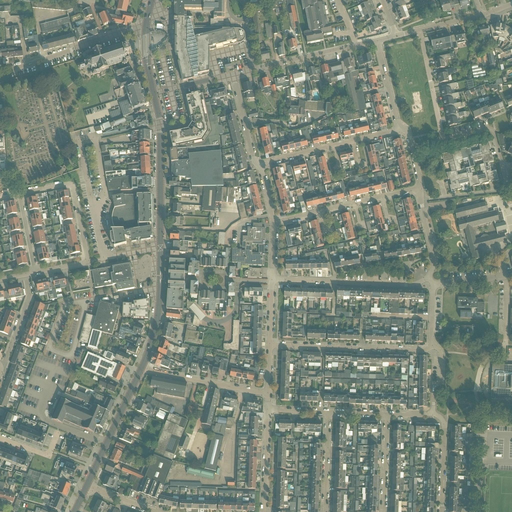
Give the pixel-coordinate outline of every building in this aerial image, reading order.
[(108,0),(119,2),(119,5),(115,4),(114,10),(116,11),(116,12),(124,14),(125,12),(127,13),(129,0),(108,0)] [(224,19),(224,0),(174,0),(174,7),(175,7),(174,18),(187,18),(187,14),(184,14),(184,9),(203,9),(203,13),(215,13),(215,15),(214,15),(214,19),(211,19),(210,26),(224,27),(224,19)] [(303,0),(304,5),(302,5),(303,10),(305,10),(307,17),(309,16),(310,21),(308,22),(309,30),(311,30),(312,32),(309,33),(309,32),(304,33),(305,36),(306,36),(307,42),(310,41),(310,44),(320,42),(320,40),(323,39),(322,34),(327,33),(327,35),(332,34),(330,26),(328,26),(327,21),(325,21),(324,16),(326,16),(324,6),(322,6),(322,3),(320,4),(318,0),(303,0)] [(439,0),(440,1),(442,9),(443,11),(446,10),(447,11),(450,10),(450,7),(455,6),(453,0),(443,0),(442,0),(439,0)] [(453,0),(455,6),(460,4),(461,7),(462,8),(465,7),(464,6),(469,5),(468,2),(469,1),(469,0),(453,0)] [(279,10),(278,1),(269,1),(270,10),(279,10)] [(403,1),(395,4),(396,6),(398,6),(399,9),(402,7),(402,8),(406,6),(403,1)] [(369,8),(368,5),(369,5),(368,2),(360,6),(363,11),(369,8)] [(78,6),(68,5),(70,10),(73,9),(76,16),(71,18),(76,34),(78,42),(90,37),(87,29),(78,6)] [(294,6),(287,7),(290,23),(297,22),(294,6)] [(83,7),(83,9),(84,10),(83,11),(86,18),(93,15),(90,8),(89,9),(89,8),(90,8),(89,7),(83,7)] [(397,13),(395,14),(396,16),(404,13),(402,8),(402,7),(399,9),(396,10),(395,10),(397,13)] [(133,16),(124,14),(116,12),(115,17),(109,16),(107,13),(100,16),(104,26),(111,23),(122,25),(127,26),(127,23),(129,23),(129,22),(132,22),(133,16)] [(373,19),(372,16),(374,15),(373,13),(365,16),(367,22),(370,20),(373,19)] [(406,18),(404,13),(396,16),(397,18),(398,18),(400,21),(406,18)] [(381,22),(380,20),(378,20),(377,17),(373,19),(370,20),(372,25),(381,22)] [(244,41),(244,40),(245,39),(245,37),(245,36),(245,35),(245,34),(244,32),(244,31),(243,31),(242,30),(241,29),(240,29),(238,29),(224,29),(224,27),(210,26),(194,26),(193,22),(194,18),(187,18),(174,18),(174,22),(178,22),(178,25),(176,24),(176,39),(176,47),(176,54),(178,60),(178,62),(183,81),(209,75),(209,72),(209,57),(209,56),(208,56),(208,57),(207,54),(208,53),(209,53),(210,52),(209,51),(240,43),(241,43),(242,42),(244,41)] [(382,24),(381,22),(372,25),(373,26),(369,27),(371,33),(375,32),(375,31),(381,28),(380,25),(382,24)] [(89,29),(87,29),(90,37),(98,34),(96,28),(93,23),(89,24),(90,28),(89,29)] [(265,24),(267,39),(273,38),(271,23),(265,24)] [(499,38),(500,27),(501,26),(496,25),(497,25),(490,26),(492,38),(496,37),(499,38)] [(505,40),(511,29),(505,26),(501,26),(500,27),(499,38),(501,38),(505,40)] [(482,44),(490,42),(487,27),(484,27),(482,27),(482,28),(479,28),(480,30),(476,31),(478,37),(481,36),(482,44)] [(455,35),(451,36),(453,50),(458,49),(458,44),(466,42),(464,32),(463,32),(463,31),(459,32),(459,33),(455,33),(455,35)] [(290,34),(285,35),(286,38),(287,38),(288,41),(288,45),(290,45),(291,49),(294,49),(295,49),(296,49),(296,48),(297,48),(294,36),(291,37),(290,34)] [(442,45),(443,50),(452,48),(449,34),(430,38),(432,47),(442,45)] [(35,40),(28,41),(29,46),(30,53),(38,52),(36,45),(39,44),(38,35),(34,36),(35,40)] [(73,35),(67,37),(69,44),(75,43),(73,35)] [(69,44),(67,37),(61,38),(63,46),(69,44)] [(63,46),(61,38),(54,40),(56,48),(63,46)] [(56,48),(54,40),(48,42),(50,49),(56,48)] [(15,57),(23,56),(21,44),(20,41),(14,42),(14,45),(13,45),(14,50),(15,57)] [(50,49),(48,42),(42,43),(44,51),(50,49)] [(79,65),(78,66),(79,69),(80,70),(83,69),(84,70),(89,73),(89,74),(89,75),(90,75),(91,75),(91,76),(91,75),(92,75),(93,75),(93,76),(94,76),(94,75),(95,75),(97,74),(98,74),(98,73),(100,73),(101,73),(102,76),(105,75),(103,70),(104,70),(107,69),(108,69),(109,69),(109,68),(108,68),(107,67),(111,66),(111,67),(112,66),(111,66),(115,65),(115,64),(117,64),(118,63),(118,64),(119,64),(119,63),(122,62),(122,63),(122,64),(123,64),(124,64),(124,65),(125,65),(125,64),(126,64),(127,64),(126,64),(127,62),(128,62),(127,62),(127,61),(127,60),(128,60),(127,60),(127,59),(129,59),(128,56),(126,57),(126,56),(127,56),(127,55),(130,54),(130,55),(131,54),(130,54),(131,53),(130,53),(129,48),(130,48),(129,47),(128,48),(128,47),(128,48),(125,49),(125,48),(124,48),(125,47),(125,45),(122,45),(122,44),(121,44),(121,45),(118,45),(117,45),(117,46),(116,46),(113,47),(113,46),(113,47),(112,47),(111,47),(110,48),(109,47),(109,48),(107,49),(106,49),(105,49),(105,50),(102,51),(102,49),(102,48),(101,49),(101,48),(101,49),(94,51),(93,50),(91,51),(90,51),(86,53),(86,52),(86,53),(84,54),(84,53),(83,54),(84,54),(83,55),(84,55),(84,57),(81,62),(82,64),(79,65)] [(261,46),(257,47),(258,54),(260,53),(261,61),(270,59),(268,52),(268,51),(266,52),(264,44),(260,45),(261,46)] [(14,50),(13,45),(7,45),(7,47),(7,50),(8,58),(15,57),(14,50)] [(495,64),(492,51),(487,52),(490,65),(491,65),(491,68),(495,67),(494,65),(495,64)] [(436,65),(435,65),(436,69),(437,68),(437,69),(445,67),(444,63),(445,62),(446,60),(451,59),(450,54),(437,57),(438,61),(435,62),(436,65)] [(370,55),(358,58),(360,66),(367,64),(368,69),(369,68),(370,68),(373,68),(371,63),(372,63),(370,55)] [(355,71),(354,67),(353,67),(351,59),(344,61),(346,69),(347,69),(347,73),(351,72),(355,71)] [(355,91),(352,78),(351,74),(348,74),(347,73),(347,69),(346,69),(344,61),(341,62),(344,75),(353,114),(358,113),(359,112),(355,91)] [(327,65),(321,66),(323,73),(324,80),(322,81),(323,84),(329,83),(329,84),(330,84),(331,84),(331,83),(331,82),(330,78),(337,77),(338,81),(342,80),(341,76),(344,75),(341,62),(328,65),(328,66),(327,66),(327,65)] [(129,68),(123,70),(116,73),(117,76),(125,74),(126,77),(123,78),(124,82),(119,83),(120,88),(137,83),(133,71),(131,72),(129,68)] [(314,68),(308,70),(309,75),(310,77),(311,77),(312,82),(315,81),(319,80),(320,80),(318,75),(317,75),(316,72),(315,72),(314,68)] [(440,83),(449,82),(448,77),(455,73),(454,69),(439,72),(440,75),(438,75),(438,76),(438,79),(439,79),(440,83)] [(301,71),(292,73),(295,83),(305,81),(305,73),(301,74),(301,71)] [(368,80),(369,84),(376,83),(374,72),(364,75),(365,80),(368,80)] [(276,77),(277,79),(275,80),(276,88),(283,87),(286,87),(284,75),(276,77)] [(270,87),(269,85),(268,79),(267,79),(266,79),(265,79),(265,80),(262,80),(263,83),(260,83),(261,91),(265,90),(265,94),(269,93),(267,87),(270,87)] [(247,84),(243,85),(245,93),(246,93),(247,98),(255,97),(254,87),(251,88),(250,83),(247,84)] [(378,89),(376,83),(369,84),(367,85),(368,91),(378,89)] [(442,90),(441,90),(442,97),(443,97),(451,95),(450,90),(457,87),(456,83),(441,86),(442,90)] [(147,105),(144,95),(140,86),(138,86),(127,90),(130,99),(125,101),(119,103),(120,107),(123,117),(124,119),(129,117),(128,115),(130,114),(133,113),(133,112),(134,111),(135,115),(139,113),(145,111),(147,111),(145,106),(147,105)] [(481,87),(467,92),(468,96),(482,90),(481,87)] [(225,89),(218,90),(220,98),(221,102),(221,100),(225,99),(225,102),(228,102),(225,89)] [(220,98),(218,90),(211,92),(212,99),(205,100),(206,104),(209,103),(210,105),(217,104),(217,103),(221,102),(220,98)] [(366,110),(361,90),(355,91),(359,112),(364,111),(366,110)] [(213,116),(211,109),(210,105),(209,103),(206,104),(207,109),(204,109),(200,94),(200,93),(198,93),(191,95),(191,96),(187,97),(186,97),(186,98),(188,104),(187,104),(188,105),(189,111),(189,112),(191,118),(191,119),(192,123),(188,130),(183,131),(183,130),(183,131),(177,132),(176,132),(170,134),(170,133),(169,133),(170,134),(172,145),(172,146),(173,149),(177,149),(188,148),(209,146),(220,145),(219,130),(218,126),(217,114),(213,116)] [(376,93),(370,95),(371,97),(372,97),(374,103),(381,101),(379,95),(377,96),(376,93)] [(444,100),(443,100),(445,107),(445,106),(453,105),(453,104),(452,100),(459,97),(458,93),(451,95),(443,97),(444,100)] [(499,111),(504,109),(499,98),(496,99),(497,101),(495,102),(499,111)] [(317,111),(317,103),(313,102),(308,102),(305,102),(299,100),(299,106),(302,106),(302,105),(304,105),(304,110),(317,111)] [(489,100),(485,102),(486,105),(486,106),(489,113),(489,115),(494,113),(491,104),(489,100)] [(374,103),(371,104),(372,110),(373,110),(382,107),(381,101),(374,103)] [(485,102),(480,104),(484,115),(489,113),(486,106),(486,105),(485,102)] [(494,113),(499,111),(495,102),(491,104),(494,113)] [(334,113),(335,103),(326,103),(326,113),(328,117),(334,113)] [(446,110),(445,110),(447,116),(455,114),(454,110),(461,107),(460,103),(453,104),(453,105),(445,106),(446,110)] [(480,104),(479,104),(480,106),(476,108),(475,106),(479,117),(484,115),(480,104)] [(475,106),(470,108),(474,119),(479,117),(475,106)] [(298,116),(299,107),(291,107),(291,111),(289,111),(289,113),(289,116),(298,116)] [(119,110),(109,113),(112,120),(121,117),(119,110)] [(448,119),(447,119),(449,126),(457,124),(456,120),(466,116),(466,112),(455,114),(447,116),(448,119)] [(385,120),(384,113),(374,116),(374,117),(374,121),(375,122),(385,120)] [(110,122),(103,125),(103,126),(104,127),(105,130),(106,133),(112,130),(111,128),(112,127),(125,122),(125,123),(127,122),(128,122),(130,122),(131,123),(132,123),(132,124),(132,128),(133,128),(135,128),(139,127),(148,126),(148,121),(147,121),(146,118),(145,118),(145,117),(143,117),(143,114),(136,116),(129,117),(124,119),(123,117),(122,117),(109,122),(110,122)] [(387,126),(385,120),(375,122),(369,123),(371,133),(375,133),(374,126),(379,124),(380,128),(386,126),(387,126)] [(369,131),(367,122),(360,123),(363,133),(369,131)] [(310,126),(306,128),(310,142),(313,142),(314,144),(320,143),(318,136),(312,137),(310,126)] [(302,138),(299,139),(301,147),(302,147),(302,148),(304,148),(304,147),(308,146),(307,143),(310,142),(306,128),(300,130),(302,138)] [(337,132),(330,133),(332,140),(338,139),(338,136),(341,135),(339,128),(336,129),(337,132)] [(132,144),(135,144),(136,144),(136,142),(140,142),(140,141),(149,141),(149,131),(140,131),(132,133),(132,144)] [(268,134),(261,136),(262,142),(272,140),(270,134),(268,134)] [(390,138),(391,142),(394,141),(395,148),(402,146),(401,140),(398,140),(397,136),(390,138)] [(301,147),(299,139),(299,138),(293,139),(293,142),(295,149),(296,149),(298,149),(298,148),(301,147)] [(273,146),(272,140),(262,142),(264,148),(273,146)] [(289,150),(287,143),(286,140),(280,141),(283,152),(289,150)] [(480,150),(471,152),(472,157),(490,153),(489,148),(490,148),(489,143),(488,143),(488,142),(484,143),(484,144),(479,145),(480,150)] [(189,161),(188,152),(209,150),(209,146),(188,148),(177,149),(173,149),(173,150),(170,150),(171,162),(174,162),(189,161)] [(242,146),(231,149),(233,154),(244,152),(242,146)] [(275,153),(273,146),(264,148),(265,155),(275,153)] [(404,152),(402,146),(395,148),(393,148),(395,154),(404,152)] [(465,149),(460,150),(461,151),(463,160),(468,158),(470,168),(474,167),(473,162),(472,157),(471,152),(470,149),(467,150),(466,150),(465,149)] [(354,161),(352,151),(346,153),(348,162),(349,165),(351,164),(350,162),(354,161)] [(456,151),(451,152),(451,153),(456,171),(459,170),(461,170),(459,164),(458,164),(457,161),(463,160),(461,151),(458,152),(456,152),(456,151)] [(221,164),(221,160),(221,159),(220,152),(189,154),(190,161),(189,161),(174,162),(174,177),(180,177),(186,178),(186,180),(192,180),(192,187),(198,187),(204,187),(217,187),(223,187),(223,181),(221,164)] [(244,152),(233,154),(234,160),(245,158),(244,152)] [(404,152),(395,154),(396,160),(398,160),(404,158),(405,158),(404,152)] [(348,162),(346,153),(339,154),(342,164),(348,162)] [(442,155),(441,156),(442,159),(443,159),(444,163),(444,164),(449,163),(451,172),(456,171),(451,153),(449,154),(447,155),(447,153),(442,155)] [(491,157),(490,153),(472,157),(473,162),(482,160),(483,164),(484,164),(489,163),(493,162),(492,157),(491,157)] [(246,164),(245,158),(234,160),(236,166),(246,164)] [(318,159),(319,165),(319,166),(326,164),(325,158),(318,159)] [(381,164),(379,158),(376,158),(369,160),(371,166),(378,165),(381,164)] [(406,165),(404,158),(398,160),(399,166),(406,165)] [(305,162),(299,164),(300,171),(301,175),(304,175),(303,170),(307,169),(305,162)] [(489,163),(484,164),(488,182),(489,182),(491,181),(493,181),(493,182),(498,181),(498,179),(499,178),(498,175),(497,175),(496,171),(491,172),(489,163)] [(248,169),(246,164),(236,166),(237,172),(248,169)] [(328,170),(326,164),(319,166),(319,165),(316,166),(318,172),(328,170)] [(482,174),(477,175),(479,184),(482,183),(484,183),(484,184),(489,183),(489,182),(488,182),(484,164),(483,164),(479,165),(480,171),(481,171),(482,174)] [(470,168),(465,169),(466,173),(468,178),(469,183),(470,186),(473,186),(474,185),(475,186),(480,185),(479,184),(477,175),(472,177),(470,168)] [(123,178),(123,174),(122,172),(122,171),(113,172),(105,173),(107,181),(107,180),(123,178)] [(246,173),(246,176),(243,177),(244,180),(255,177),(253,171),(246,173)] [(451,172),(446,173),(448,178),(449,178),(449,179),(450,182),(468,178),(466,173),(460,175),(457,175),(456,171),(451,172)] [(151,187),(150,177),(143,178),(135,178),(135,176),(134,176),(126,177),(123,178),(107,180),(108,191),(142,190),(141,187),(151,187)] [(179,183),(180,177),(174,177),(170,177),(170,181),(169,181),(169,186),(186,187),(191,187),(191,184),(179,183)] [(410,183),(409,177),(402,179),(400,179),(401,185),(403,185),(410,183)] [(451,187),(450,187),(451,192),(452,192),(452,193),(456,192),(455,191),(461,190),(460,185),(469,183),(468,178),(450,182),(451,185),(451,187)] [(286,187),(285,180),(283,181),(276,182),(277,189),(278,189),(284,187),(285,187),(286,187)] [(341,189),(335,190),(336,193),(338,200),(344,199),(344,198),(346,197),(343,182),(340,183),(341,189)] [(381,190),(387,189),(386,182),(379,183),(381,190)] [(363,194),(361,187),(360,185),(354,186),(354,189),(355,189),(356,196),(363,194)] [(323,190),(326,203),(326,204),(327,204),(328,204),(329,203),(329,202),(332,202),(330,195),(327,195),(325,186),(321,187),(322,189),(323,190)] [(197,196),(198,187),(192,187),(191,187),(186,187),(186,190),(182,190),(175,189),(174,197),(181,197),(181,195),(197,196)] [(216,203),(217,188),(217,187),(204,187),(202,211),(210,212),(210,216),(215,216),(215,215),(215,213),(216,203)] [(233,204),(234,189),(217,188),(216,203),(233,204)] [(56,191),(56,195),(57,200),(59,200),(69,198),(68,192),(63,193),(62,190),(56,191)] [(290,199),(289,192),(280,195),(281,201),(290,199)] [(318,198),(317,195),(317,194),(311,195),(313,206),(320,205),(318,198)] [(33,199),(28,200),(27,200),(28,205),(38,203),(37,198),(39,198),(38,195),(32,196),(33,199)] [(115,229),(116,230),(112,230),(111,230),(111,234),(110,234),(110,235),(110,237),(110,238),(111,240),(111,242),(112,245),(112,244),(114,247),(114,248),(126,244),(125,239),(125,238),(125,237),(127,238),(129,239),(131,239),(131,243),(137,243),(137,242),(141,242),(146,241),(151,240),(153,240),(153,239),(151,227),(150,227),(150,224),(151,224),(152,224),(152,222),(152,217),(152,216),(151,212),(151,207),(151,203),(151,202),(151,197),(151,195),(150,195),(123,195),(112,197),(113,202),(114,202),(114,204),(114,208),(114,210),(113,212),(112,214),(112,216),(112,217),(112,219),(112,221),(113,223),(113,225),(114,227),(115,229)] [(313,206),(311,195),(305,197),(307,208),(313,206)] [(261,204),(260,198),(253,200),(250,200),(251,203),(250,203),(250,204),(245,205),(246,208),(248,208),(248,207),(250,207),(254,206),(261,204)] [(290,199),(281,201),(282,207),(289,205),(293,204),(292,202),(293,202),(292,199),(291,199),(291,198),(290,199)] [(401,201),(403,207),(412,205),(410,199),(401,201)] [(7,210),(16,208),(15,202),(10,203),(9,200),(3,202),(0,202),(1,205),(6,204),(7,210)] [(39,209),(38,203),(28,205),(29,211),(35,210),(35,213),(42,211),(41,208),(39,209)] [(458,218),(459,222),(458,223),(460,230),(465,229),(473,261),(482,258),(481,251),(478,252),(478,248),(506,242),(504,235),(508,234),(502,212),(499,212),(498,208),(493,209),(494,211),(488,213),(486,203),(455,211),(457,219),(458,218)] [(253,213),(252,213),(253,216),(253,217),(261,215),(263,215),(262,211),(263,211),(262,210),(263,209),(263,207),(262,207),(261,204),(254,206),(255,212),(253,213)] [(190,210),(190,209),(190,206),(181,205),(174,205),(173,213),(180,213),(181,210),(190,210)] [(289,205),(282,207),(284,213),(286,213),(291,212),(294,211),(293,208),(290,208),(289,205)] [(413,211),(412,205),(403,207),(404,213),(413,211)] [(370,209),(371,215),(374,214),(381,213),(380,206),(370,209)] [(17,213),(16,208),(7,210),(8,215),(3,216),(3,219),(6,219),(12,217),(12,214),(17,213)] [(41,220),(43,220),(42,211),(35,213),(36,215),(31,217),(32,222),(41,220)] [(415,217),(413,211),(404,213),(405,217),(398,218),(398,219),(399,222),(400,221),(402,220),(402,221),(415,217)] [(72,219),(71,214),(63,215),(64,221),(62,221),(62,225),(69,223),(68,220),(72,219)] [(346,215),(339,216),(340,222),(343,222),(350,220),(349,214),(348,214),(346,215)] [(19,225),(19,221),(18,219),(13,220),(12,217),(6,219),(8,227),(10,226),(19,225)] [(182,226),(183,222),(184,222),(184,218),(173,217),(172,226),(179,226),(182,226)] [(416,224),(415,217),(402,221),(402,220),(400,221),(399,222),(400,228),(406,226),(405,222),(408,222),(409,225),(416,224)] [(42,226),(41,220),(32,222),(33,228),(38,227),(39,229),(45,228),(44,225),(42,226)] [(69,227),(69,223),(62,225),(63,228),(62,229),(63,234),(66,233),(75,231),(74,226),(69,227)] [(241,251),(241,250),(237,250),(237,248),(232,248),(232,263),(237,263),(241,263),(241,265),(246,265),(259,266),(264,266),(264,257),(264,256),(261,256),(261,247),(262,241),(265,241),(265,238),(265,228),(259,228),(260,224),(255,224),(253,224),(253,228),(248,228),(247,237),(243,237),(243,242),(242,246),(245,247),(245,251),(241,251)] [(418,230),(416,224),(409,225),(411,232),(418,230)] [(21,230),(19,225),(10,226),(11,232),(9,232),(9,235),(16,234),(15,231),(21,230)] [(377,226),(371,228),(372,231),(377,230),(378,233),(379,233),(386,231),(384,225),(377,226)] [(288,232),(284,232),(288,247),(292,246),(290,235),(295,234),(294,227),(288,228),(288,232)] [(321,233),(319,227),(312,229),(309,230),(311,236),(321,233)] [(46,231),(45,228),(39,229),(39,232),(34,233),(35,239),(45,237),(44,237),(43,232),(46,231)] [(187,233),(184,232),(176,232),(176,233),(170,233),(170,236),(169,236),(169,239),(170,239),(179,240),(179,241),(184,241),(185,237),(184,237),(184,236),(192,237),(192,232),(188,232),(187,233)] [(355,239),(353,232),(346,234),(348,240),(355,239)] [(23,241),(22,237),(22,236),(16,237),(16,234),(9,235),(10,238),(12,238),(14,243),(23,241)] [(47,236),(45,237),(35,239),(36,245),(42,244),(42,246),(48,245),(47,236)] [(324,246),(322,239),(315,241),(317,248),(324,246)] [(24,247),(24,245),(23,241),(14,243),(11,244),(12,249),(10,249),(11,253),(13,252),(19,251),(19,248),(23,247),(24,247)] [(170,251),(170,256),(179,257),(179,253),(188,253),(188,242),(183,241),(184,241),(179,241),(172,241),(171,249),(170,249),(170,251)] [(377,253),(380,252),(379,246),(378,242),(376,242),(377,250),(371,251),(372,262),(379,261),(377,253)] [(420,242),(417,243),(416,242),(414,242),(414,243),(416,254),(422,253),(420,242)] [(50,253),(49,248),(48,245),(42,246),(43,249),(37,250),(38,256),(48,254),(50,253)] [(401,245),(395,246),(395,247),(397,258),(404,256),(402,249),(401,245)] [(80,253),(79,247),(78,247),(69,249),(66,249),(67,255),(68,255),(69,258),(75,257),(75,254),(80,253)] [(226,256),(222,256),(221,267),(221,268),(225,268),(229,268),(230,249),(226,249),(226,256)] [(354,265),(360,264),(359,257),(359,256),(362,255),(361,249),(357,250),(358,254),(352,255),(352,258),(354,265)] [(207,267),(208,255),(203,255),(204,250),(198,250),(198,252),(201,252),(200,266),(203,266),(203,267),(207,267)] [(26,258),(25,254),(25,253),(20,254),(19,251),(13,252),(13,255),(16,255),(17,260),(26,258)] [(214,267),(215,251),(212,251),(212,255),(208,255),(207,267),(211,268),(211,267),(214,267)] [(49,259),(48,254),(38,256),(40,261),(45,260),(46,263),(52,262),(51,259),(49,259)] [(27,264),(26,258),(17,260),(18,265),(16,266),(16,269),(22,268),(22,265),(27,264)] [(185,261),(170,260),(169,265),(169,271),(169,275),(169,279),(168,290),(166,310),(187,311),(188,275),(195,276),(198,276),(199,263),(192,263),(185,262),(185,261)] [(131,264),(101,269),(92,271),(95,288),(116,285),(118,292),(134,289),(132,277),(133,276),(133,275),(132,274),(131,269),(133,268),(132,267),(132,266),(131,264)] [(248,278),(261,278),(262,276),(262,275),(261,275),(261,269),(252,269),(252,268),(248,268),(248,271),(247,271),(246,271),(246,272),(245,272),(245,273),(244,274),(244,275),(245,275),(245,276),(246,276),(247,277),(248,277),(248,278)] [(70,292),(68,281),(65,281),(64,277),(64,276),(62,276),(58,277),(60,286),(65,285),(67,293),(70,292)] [(61,289),(60,286),(58,277),(53,278),(54,284),(51,284),(52,290),(54,299),(57,299),(55,290),(61,289)] [(48,285),(47,280),(47,279),(42,280),(44,292),(48,291),(48,293),(49,293),(50,300),(54,299),(52,290),(51,284),(48,285)] [(44,292),(42,280),(36,282),(37,287),(34,288),(35,294),(44,292)] [(191,282),(191,283),(190,295),(197,296),(198,286),(198,287),(198,282),(194,282),(191,282)] [(20,290),(19,286),(19,285),(13,286),(15,295),(16,298),(21,297),(24,296),(23,290),(20,290)] [(15,295),(13,286),(8,287),(9,293),(6,293),(7,299),(10,299),(10,296),(15,295)] [(263,298),(263,290),(245,289),(244,297),(253,297),(253,304),(262,304),(262,298),(263,298)] [(371,298),(372,291),(362,290),(362,298),(362,299),(366,299),(366,307),(371,307),(371,298)] [(380,299),(381,291),(372,291),(371,298),(371,307),(380,307),(380,299)] [(390,299),(390,291),(381,291),(380,299),(380,307),(389,308),(390,299)] [(398,308),(399,300),(399,299),(399,291),(399,292),(390,291),(390,299),(389,308),(398,308)] [(220,304),(220,293),(220,292),(216,292),(216,293),(213,293),(212,312),(216,312),(216,304),(220,304)] [(465,312),(460,312),(460,318),(471,319),(472,307),(477,307),(477,313),(484,314),(484,303),(478,303),(478,298),(458,298),(458,308),(465,308),(465,312)] [(148,300),(145,301),(134,303),(134,304),(131,304),(131,305),(123,305),(123,318),(148,319),(148,312),(147,311),(147,308),(150,307),(148,300)] [(112,335),(120,308),(114,306),(114,305),(114,304),(113,304),(112,304),(111,304),(111,305),(100,302),(99,307),(96,317),(95,320),(94,323),(94,326),(93,329),(93,330),(102,333),(108,334),(112,335)] [(36,303),(34,308),(43,311),(46,313),(49,305),(44,306),(36,303)] [(371,313),(371,307),(366,307),(362,306),(362,316),(361,318),(366,318),(367,318),(368,313),(371,313)] [(43,311),(34,308),(32,313),(44,318),(46,313),(43,311)] [(7,311),(5,316),(14,320),(16,314),(11,313),(12,310),(10,309),(9,312),(7,311)] [(44,318),(32,313),(30,318),(39,321),(42,323),(44,318)] [(12,325),(14,320),(5,316),(2,315),(0,319),(0,320),(3,321),(12,325)] [(193,326),(194,321),(194,316),(191,315),(190,320),(186,319),(186,320),(185,325),(192,327),(193,326)] [(39,321),(30,318),(28,323),(40,328),(42,323),(39,321)] [(363,319),(363,333),(366,333),(365,341),(372,341),(372,331),(372,329),(369,329),(369,327),(366,327),(366,320),(363,319)] [(0,325),(10,330),(12,325),(3,321),(0,320),(0,325)] [(413,326),(413,330),(416,330),(423,330),(423,324),(422,324),(422,322),(416,322),(416,326),(413,326)] [(40,328),(28,323),(27,329),(35,332),(38,333),(40,328)] [(121,327),(120,331),(126,333),(136,336),(137,333),(141,334),(141,333),(142,333),(143,331),(142,331),(143,328),(139,326),(139,325),(132,323),(131,325),(132,325),(131,327),(134,328),(133,331),(121,327)] [(164,323),(163,330),(172,332),(173,325),(164,323)] [(0,331),(8,335),(10,330),(0,325),(0,331)] [(472,327),(470,327),(462,326),(457,326),(457,327),(455,326),(455,329),(456,329),(457,333),(456,333),(456,334),(461,334),(470,334),(476,334),(476,325),(472,325),(472,327)] [(204,334),(196,332),(197,328),(187,327),(184,342),(202,345),(204,334)] [(37,333),(35,332),(27,329),(25,334),(33,337),(36,338),(37,333)] [(98,350),(102,333),(93,330),(92,332),(91,335),(90,338),(90,341),(89,345),(88,348),(98,350)] [(172,334),(172,332),(163,330),(161,337),(174,340),(175,335),(172,334)] [(124,338),(126,333),(120,331),(117,337),(120,338),(119,340),(126,342),(130,344),(131,344),(139,347),(142,340),(136,338),(134,342),(127,339),(124,338)] [(37,338),(36,338),(33,337),(25,334),(23,339),(31,342),(32,342),(31,342),(35,343),(37,338)] [(29,347),(31,342),(32,342),(23,339),(21,344),(29,347)] [(162,340),(160,348),(171,352),(178,354),(180,348),(168,344),(168,342),(162,340)] [(230,350),(239,351),(239,342),(232,342),(230,344),(230,350)] [(139,348),(139,347),(131,344),(130,344),(128,348),(125,347),(124,349),(121,348),(119,352),(126,354),(127,351),(136,354),(139,348)] [(17,345),(15,351),(24,355),(26,349),(17,345)] [(198,356),(193,355),(190,369),(197,371),(199,361),(202,362),(205,348),(200,347),(198,356)] [(171,352),(160,348),(158,352),(170,356),(171,355),(170,355),(171,352)] [(22,361),(24,355),(15,351),(13,357),(22,361)] [(232,356),(238,356),(237,362),(239,362),(239,360),(240,356),(238,356),(238,355),(239,352),(233,351),(232,352),(232,356)] [(106,375),(120,381),(125,368),(118,365),(112,362),(112,363),(87,352),(80,369),(105,379),(106,375)] [(108,352),(105,359),(112,362),(114,358),(116,359),(115,360),(127,364),(128,364),(128,363),(129,362),(128,361),(130,357),(118,353),(117,356),(108,352)] [(155,354),(153,359),(169,366),(173,367),(174,364),(170,363),(165,361),(166,358),(163,357),(157,355),(155,354)] [(20,366),(22,361),(13,357),(11,363),(12,364),(13,364),(20,367),(20,366)] [(215,357),(212,374),(218,375),(219,370),(222,371),(223,371),(223,370),(226,370),(226,372),(229,360),(215,357)] [(201,372),(208,373),(209,365),(212,366),(214,360),(204,358),(201,372)] [(169,366),(153,359),(151,365),(159,368),(160,365),(168,368),(169,366)] [(21,367),(20,366),(20,367),(13,364),(12,364),(10,370),(19,373),(21,367)] [(511,365),(492,365),(491,374),(492,374),(492,376),(491,376),(491,388),(492,388),(492,390),(490,390),(491,390),(490,399),(511,400),(511,365)] [(250,368),(250,369),(248,380),(254,381),(256,369),(250,368)] [(17,379),(19,373),(10,370),(8,376),(17,379)] [(15,385),(17,379),(8,376),(6,382),(15,385)] [(157,393),(163,394),(173,396),(184,399),(187,383),(152,377),(151,386),(158,388),(157,393)] [(107,389),(110,390),(115,392),(118,386),(101,379),(99,385),(104,387),(103,388),(107,390),(107,389)] [(12,391),(15,385),(6,382),(4,388),(12,391)] [(10,397),(12,391),(4,388),(1,394),(10,397)] [(214,413),(220,391),(212,388),(206,410),(214,413)] [(86,402),(109,412),(110,412),(114,402),(97,394),(96,394),(95,396),(93,395),(92,395),(90,395),(89,396),(88,397),(78,393),(76,397),(76,398),(86,402)] [(0,399),(8,403),(10,397),(1,394),(0,397),(0,399)] [(63,420),(93,433),(96,426),(98,426),(101,428),(102,428),(109,412),(86,402),(84,405),(90,407),(89,409),(74,402),(60,396),(50,419),(62,424),(63,420)] [(229,408),(232,397),(226,396),(224,402),(221,401),(220,409),(223,410),(223,407),(229,408)] [(236,406),(238,398),(232,397),(229,408),(235,409),(232,418),(228,418),(227,421),(227,422),(226,425),(232,426),(234,422),(236,415),(238,408),(236,407),(236,406)] [(172,408),(152,400),(150,404),(160,409),(170,413),(172,408)] [(259,402),(254,401),(249,400),(247,408),(243,407),(242,412),(246,413),(251,413),(251,409),(252,409),(257,410),(259,402)] [(426,404),(426,401),(419,401),(411,401),(410,401),(408,401),(408,405),(417,405),(417,411),(423,411),(423,408),(426,408),(426,407),(427,407),(427,405),(427,404),(426,404)] [(158,413),(160,409),(150,404),(148,403),(146,406),(140,404),(137,411),(144,414),(147,415),(149,411),(153,412),(154,412),(154,411),(158,413)] [(210,426),(214,413),(206,410),(205,410),(201,424),(210,426)] [(4,412),(2,418),(13,422),(15,416),(4,412)] [(246,413),(246,418),(248,418),(248,424),(258,424),(258,421),(259,421),(259,419),(258,418),(256,418),(256,413),(251,413),(246,413)] [(172,463),(172,461),(188,421),(169,414),(156,448),(153,455),(172,463)] [(133,425),(141,429),(144,422),(146,423),(148,419),(141,416),(139,419),(136,418),(133,425)] [(11,427),(13,422),(2,418),(1,423),(0,422),(0,423),(11,427)] [(285,422),(285,429),(291,429),(291,434),(290,438),(291,438),(294,438),(294,434),(294,429),(295,429),(295,424),(291,424),(292,422),(285,422)] [(303,432),(303,422),(297,422),(297,424),(295,424),(295,429),(300,429),(300,432),(303,432)] [(0,428),(9,432),(11,427),(0,423),(0,428)] [(371,423),(371,430),(377,430),(377,433),(381,433),(382,426),(377,426),(378,423),(371,423)] [(216,471),(224,438),(226,429),(231,429),(232,426),(226,425),(223,425),(216,424),(213,435),(213,437),(205,469),(209,470),(214,471),(216,471)] [(461,425),(459,425),(454,424),(454,428),(451,428),(451,434),(462,434),(462,428),(461,428),(461,425)] [(22,437),(26,427),(21,425),(17,435),(22,437)] [(27,439),(31,429),(26,427),(22,437),(27,439)] [(123,428),(121,434),(129,437),(130,435),(133,436),(134,434),(139,436),(140,432),(132,429),(131,431),(123,428)] [(32,441),(36,431),(31,429),(27,439),(32,441)] [(37,443),(41,433),(41,432),(40,434),(36,432),(36,431),(32,441),(37,443)] [(46,435),(41,433),(37,443),(42,445),(46,435)] [(128,439),(129,437),(121,434),(119,439),(131,444),(132,441),(128,439)] [(186,449),(190,439),(183,436),(179,447),(186,449)] [(73,442),(70,448),(82,453),(84,449),(81,447),(81,445),(73,442)] [(115,448),(125,453),(130,455),(132,451),(125,448),(125,446),(118,443),(115,448)] [(462,446),(461,446),(450,446),(450,448),(449,448),(449,449),(449,451),(449,452),(450,452),(454,452),(454,455),(459,456),(460,452),(458,452),(458,449),(461,449),(462,446)] [(147,450),(146,452),(149,453),(153,455),(156,448),(152,447),(150,452),(147,450)] [(82,453),(70,448),(68,455),(76,458),(77,456),(81,458),(82,453)] [(136,457),(139,450),(134,448),(131,455),(136,457)] [(115,449),(112,455),(127,462),(128,460),(122,457),(121,457),(122,453),(115,449)] [(6,462),(10,452),(5,450),(1,460),(6,462)] [(355,455),(355,451),(352,450),(346,450),(346,453),(352,454),(353,454),(352,459),(355,459),(355,455)] [(11,464),(15,454),(10,452),(6,462),(11,464)] [(392,455),(392,458),(393,458),(393,461),(404,461),(404,459),(400,459),(400,455),(406,455),(406,453),(403,453),(395,452),(395,455),(393,455),(392,455)] [(16,466),(20,455),(15,454),(11,464),(16,466)] [(21,467),(25,457),(20,455),(16,466),(21,467)] [(112,455),(110,460),(117,464),(119,461),(120,461),(119,462),(126,465),(126,464),(130,465),(131,463),(127,462),(112,455)] [(161,492),(162,490),(163,490),(164,486),(173,463),(172,463),(153,455),(154,455),(148,470),(146,475),(141,486),(138,484),(135,492),(139,493),(139,492),(158,500),(161,492)] [(451,458),(450,464),(458,465),(460,465),(461,456),(459,456),(454,455),(453,458),(451,458)] [(30,459),(25,457),(21,467),(26,469),(30,459)] [(74,465),(65,461),(63,468),(75,473),(77,468),(73,467),(74,465)] [(112,473),(119,476),(120,473),(114,470),(116,466),(108,463),(105,470),(112,473)] [(141,486),(145,476),(141,474),(123,466),(122,471),(132,475),(129,481),(134,483),(138,484),(141,486)] [(215,472),(189,466),(187,474),(214,480),(215,472)] [(73,477),(75,473),(63,468),(59,478),(63,479),(64,479),(67,480),(68,478),(69,478),(70,476),(73,477)] [(41,474),(38,482),(41,483),(42,480),(49,483),(50,482),(51,479),(47,478),(47,475),(44,474),(41,473),(41,474)] [(118,478),(116,477),(111,475),(109,479),(107,478),(103,485),(113,490),(118,478)] [(453,486),(459,486),(460,480),(457,479),(457,477),(450,476),(450,478),(449,478),(448,479),(448,481),(449,482),(453,482),(453,486)] [(27,487),(28,488),(31,480),(27,478),(26,477),(23,486),(27,487)] [(52,482),(52,484),(56,485),(61,488),(63,489),(64,488),(66,489),(66,490),(68,491),(71,485),(65,483),(63,482),(62,484),(57,482),(56,483),(54,482),(54,483),(53,482),(53,483),(52,482)] [(404,493),(404,485),(392,484),(392,491),(395,491),(395,493),(402,493),(404,493)] [(56,485),(54,489),(60,491),(59,493),(60,494),(66,496),(68,491),(66,490),(66,489),(64,488),(63,489),(61,488),(56,485)] [(459,495),(459,486),(453,486),(453,489),(448,489),(447,492),(448,492),(449,492),(449,495),(459,495)] [(346,492),(344,492),(340,491),(340,494),(333,493),(333,499),(344,500),(344,495),(346,495),(346,492)] [(25,496),(19,493),(16,500),(23,502),(25,496)] [(401,496),(402,493),(395,493),(395,495),(391,495),(391,501),(398,502),(398,496),(401,496)] [(43,494),(41,499),(44,500),(44,499),(44,498),(49,500),(55,503),(57,504),(58,503),(60,504),(60,505),(62,506),(65,500),(59,497),(57,497),(56,499),(50,497),(43,494)] [(44,500),(43,501),(48,503),(53,506),(52,508),(54,509),(60,511),(62,506),(60,505),(60,504),(58,503),(57,504),(55,503),(49,500),(44,498),(44,499),(44,500)] [(98,501),(95,508),(103,511),(107,511),(109,507),(106,505),(98,501)] [(295,511),(296,503),(293,503),(287,503),(276,502),(276,508),(283,509),(283,506),(287,506),(290,507),(290,511),(295,511)]
